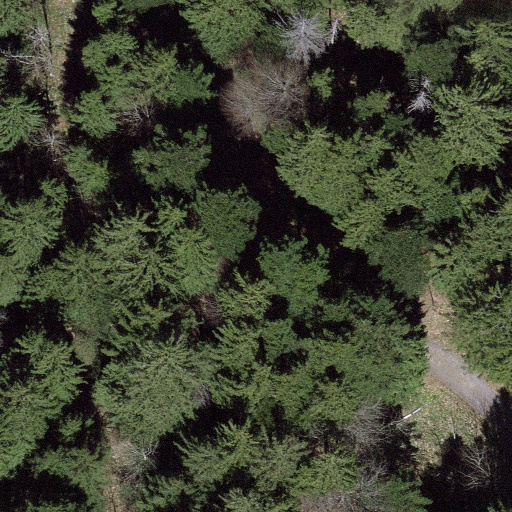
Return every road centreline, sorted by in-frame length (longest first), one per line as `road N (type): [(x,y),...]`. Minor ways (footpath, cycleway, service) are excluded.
road 1 (track): [(83,0),(236,156),(307,277),(372,325),(455,411),(511,487)]
road 2 (track): [(311,511),(361,376),(393,216),(379,0)]
